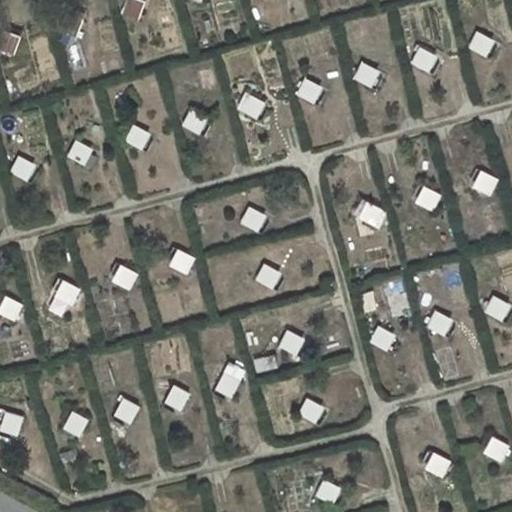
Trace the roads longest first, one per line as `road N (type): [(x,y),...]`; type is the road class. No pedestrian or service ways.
road 1 (unknown): [(411,511),(389,433),(100,511)]
road 2 (unknown): [(328,203),(157,216),(0,254)]
road 3 (unknown): [(389,433),(328,203)]
road 4 (unknown): [(328,203),(511,150)]
